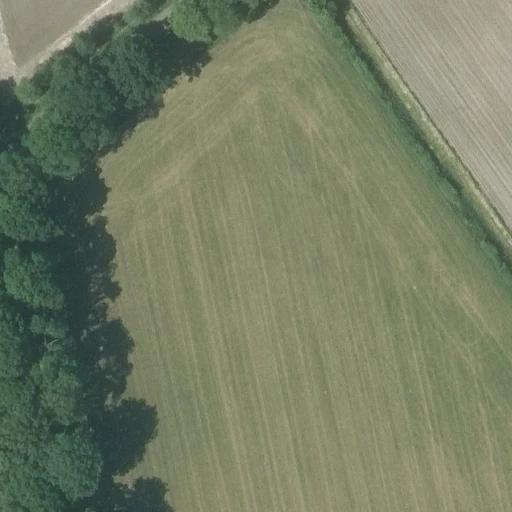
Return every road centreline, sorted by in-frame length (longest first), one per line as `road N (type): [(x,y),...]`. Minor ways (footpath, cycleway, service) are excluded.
road 1 (track): [(0,264),(51,511)]
road 2 (unclassified): [(0,156),(189,0)]
